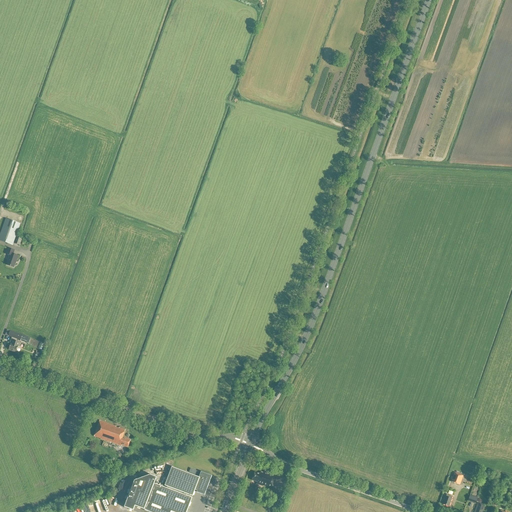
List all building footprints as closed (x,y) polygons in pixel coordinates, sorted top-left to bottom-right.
[(0,240),(13,245),(21,224),(6,219),(0,235),(0,240)] [(21,246),(23,238),(17,236),(14,244),(21,246)] [(15,250),(8,248),(6,254),(10,255),(8,260),(9,260),(7,265),(14,268),(16,261),(18,256),(13,254),(15,250)] [(10,331),(8,336),(12,337),(10,343),(11,344),(9,350),(17,353),(21,344),(20,343),(21,341),(26,343),(28,338),(10,331)] [(128,448),(130,440),(123,438),(126,430),(99,421),(94,436),(121,446),(122,446),(128,448)] [(129,468),(127,463),(117,466),(119,471),(129,468)] [(200,471),(198,477),(171,467),(164,486),(193,497),(195,491),(196,491),(196,493),(205,496),(212,476),(200,471)] [(260,472),(260,474),(255,472),(252,481),(257,482),(256,484),(272,489),(276,478),(260,472)] [(454,472),(452,477),(451,482),(459,485),(463,476),(454,472)] [(154,484),(157,478),(150,475),(134,481),(124,508),(133,511),(135,507),(148,511),(186,511),(192,498),(154,484)] [(452,497),(447,495),(446,497),(445,497),(443,505),(449,507),(452,499),(452,497)] [(475,504),(477,498),(470,495),(468,501),(475,504)] [(478,503),(476,507),(474,511),(482,511),(485,506),(478,503)]
